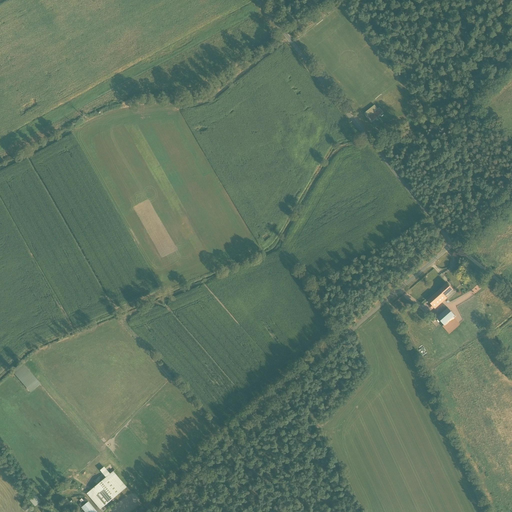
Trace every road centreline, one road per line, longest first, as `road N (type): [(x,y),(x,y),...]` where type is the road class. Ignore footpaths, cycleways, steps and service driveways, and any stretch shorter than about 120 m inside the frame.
road 1 (unclassified): [(257,0),(446,243),(139,511)]
road 2 (track): [(225,438),(115,314)]
road 3 (track): [(511,291),(446,243),(505,199)]
